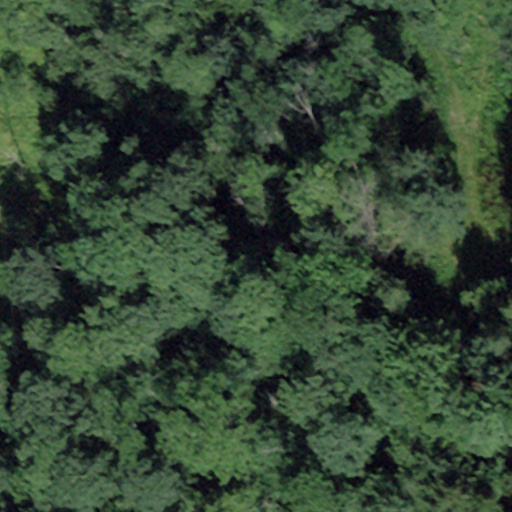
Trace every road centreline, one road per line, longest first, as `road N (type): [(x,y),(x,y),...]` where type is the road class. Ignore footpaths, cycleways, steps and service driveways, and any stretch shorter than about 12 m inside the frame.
road 1 (track): [(511,262),(495,306),(476,291),(464,236),(463,160),(435,41),(378,0)]
road 2 (track): [(477,0),(491,20),(490,73),(463,160)]
